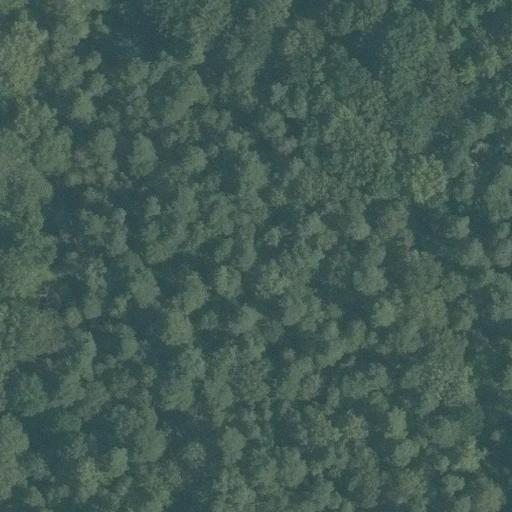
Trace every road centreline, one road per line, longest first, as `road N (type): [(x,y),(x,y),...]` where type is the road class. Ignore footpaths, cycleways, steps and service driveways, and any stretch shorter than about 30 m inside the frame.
road 1 (track): [(500,511),(355,0)]
road 2 (track): [(0,284),(27,0)]
